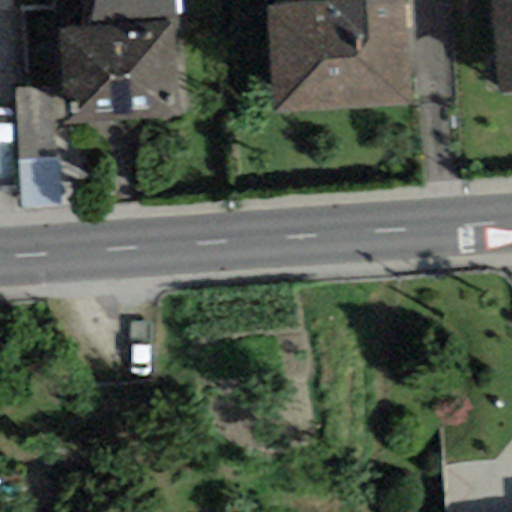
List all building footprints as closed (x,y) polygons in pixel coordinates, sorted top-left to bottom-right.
[(88,0),(84,30),(171,21),(172,29),(178,28),(175,0),(88,0)] [(273,114),(411,104),(403,0),(327,0),(328,5),(265,10),(273,114)] [(511,0),(489,0),(500,98),(511,96),(511,0)] [(67,126),(180,115),(172,29),(171,21),(84,30),(58,32),(67,126)] [(60,208),(52,85),(14,88),(22,210),(60,208)]
